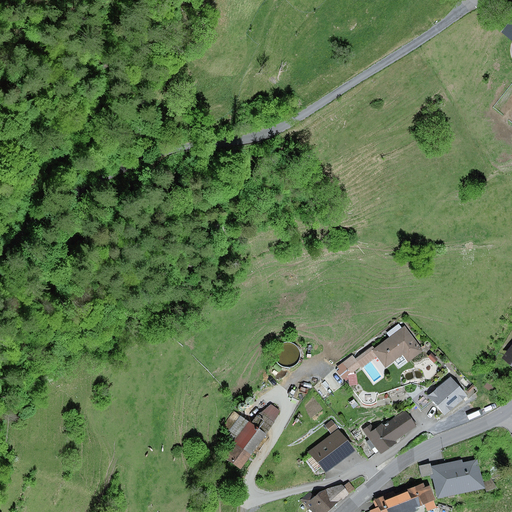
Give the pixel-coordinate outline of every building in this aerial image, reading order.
[(387,337),(368,352),(372,358),(373,359),(375,358),(383,368),(393,361),(398,368),(421,351),(403,326),(400,328),(397,324),(384,334),(387,337)] [(511,343),(501,358),(511,366),(511,343)] [(372,358),(368,352),(355,361),(360,367),(372,358)] [(341,381),(360,367),(355,361),(351,355),(335,367),(337,370),(334,372),(341,381)] [(464,396),(449,377),(428,394),(424,397),(430,404),(439,415),(464,396)] [(420,411),(430,404),(424,397),(428,394),(425,390),(412,400),(420,411)] [(253,400),(252,399),(251,398),(249,398),(248,398),(247,398),(246,399),(245,401),(245,402),(245,403),(246,405),(247,406),(248,406),(250,406),(251,406),(252,405),(253,404),(253,403),(253,401),(253,400)] [(230,448),(224,457),(241,470),(276,422),(281,411),(271,404),(258,413),(251,423),(234,410),(221,428),(228,434),(222,442),(230,448)] [(246,406),(245,405),(244,404),(242,404),(241,404),(239,404),(238,405),(238,406),(238,408),(238,409),(238,410),(240,411),(241,412),(242,412),(244,412),(245,411),(246,410),(246,408),(246,407),(246,406)] [(408,417),(405,411),(381,426),(380,425),(372,430),(369,426),(361,430),(367,440),(358,445),(367,458),(375,453),(376,454),(394,443),(393,441),(415,428),(414,426),(416,425),(410,416),(408,417)] [(336,428),(330,420),(323,426),(329,434),(336,428)] [(351,451),(336,431),(305,453),(321,474),(351,451)] [(459,461),(428,467),(430,474),(426,475),(427,479),(429,479),(433,498),(481,489),(475,460),(460,463),(459,461)] [(430,474),(428,467),(428,464),(417,466),(419,478),(426,475),(430,474)] [(308,494),(300,500),(309,511),(325,511),(353,489),(348,482),(341,487),(340,484),(317,492),(311,497),(308,494)] [(420,484),(392,495),(391,492),(371,500),(374,508),(368,510),(368,511),(408,511),(411,511),(410,509),(422,504),(432,500),(426,486),(422,488),(420,484)] [(435,508),(432,500),(422,504),(425,511),(435,508)]
